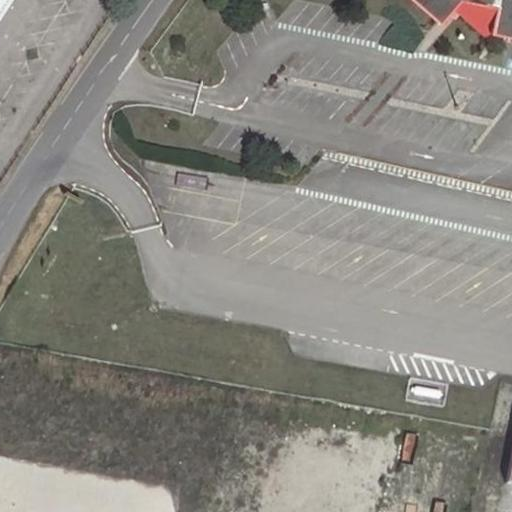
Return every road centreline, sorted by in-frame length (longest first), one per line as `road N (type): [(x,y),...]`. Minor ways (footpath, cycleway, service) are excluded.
road 1 (unknown): [(54,144),(105,181),(169,280),(191,290),(433,343),(511,348)]
road 2 (unknown): [(243,104),(268,38),(289,33),(511,83)]
road 3 (unclassified): [(153,0),(0,230)]
road 4 (unknown): [(511,147),(484,172),(457,172),(261,120)]
road 5 (unknown): [(99,78),(243,104)]
